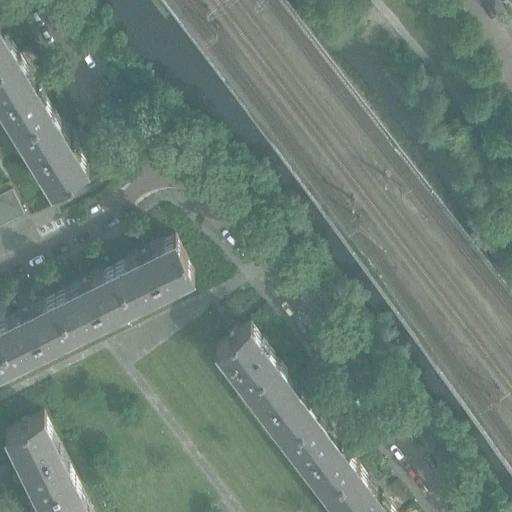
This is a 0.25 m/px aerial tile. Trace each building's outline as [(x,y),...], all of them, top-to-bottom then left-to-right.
[(0,19),(0,62),(19,50),(0,19)] [(19,50),(0,62),(0,101),(17,130),(54,107),(19,50)] [(52,187),(89,164),(87,161),(54,107),(17,130),(52,187)] [(0,192),(13,217),(24,211),(12,187),(0,192)] [(0,192),(0,217),(2,222),(13,217),(0,192)] [(115,262),(134,301),(194,271),(175,232),(115,262)] [(134,301),(115,262),(55,291),(74,330),(134,301)] [(0,366),(74,330),(55,291),(0,318),(0,366)] [(271,361),(278,356),(250,319),(216,345),(244,382),(271,361)] [(284,435),(318,408),(278,356),(271,361),(244,382),(284,435)] [(318,408),(284,435),(325,487),(359,461),(318,408)] [(38,494),(76,475),(44,410),(6,429),(38,494)] [(397,511),(359,461),(325,487),(343,511),(397,511)] [(94,511),(76,475),(38,494),(46,511),(94,511)]
